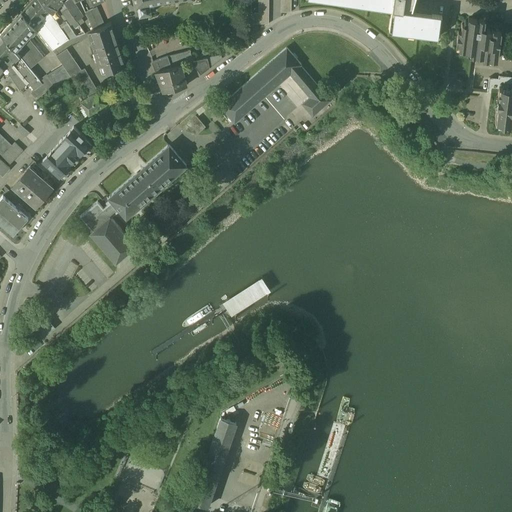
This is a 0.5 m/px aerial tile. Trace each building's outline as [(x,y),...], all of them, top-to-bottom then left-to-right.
[(40,0),(32,0),(22,11),(34,26),(49,10),(40,0)] [(62,0),(40,0),(49,10),(52,13),(55,10),(61,4),(63,1),(62,0)] [(83,16),(73,0),(62,0),(63,1),(68,8),(77,21),(83,16)] [(133,0),(135,9),(138,8),(140,16),(151,14),(149,5),(154,4),(153,0),(133,0)] [(283,0),(283,10),(294,10),(293,0),(283,0)] [(328,0),(411,11),(413,2),(404,1),(404,0),(328,0)] [(97,7),(85,12),(93,30),(104,25),(97,7)] [(77,21),(68,8),(62,12),(71,25),(72,24),(77,21)] [(52,13),(49,10),(34,26),(33,26),(35,28),(53,50),(68,40),(69,39),(60,26),(56,20),(52,14),(51,14),(52,13)] [(60,17),(55,10),(52,13),(52,14),(56,20),(60,17)] [(22,11),(1,34),(15,50),(27,37),(35,28),(33,26),(34,26),(22,11)] [(431,17),(391,11),(389,28),(439,35),(442,15),(432,13),(431,17)] [(479,18),(469,17),(468,23),(463,22),(461,30),(458,29),(456,43),(465,45),(464,48),(475,50),(474,53),(487,56),(487,57),(496,59),(501,31),(493,30),(493,28),(484,27),(485,19),(479,18)] [(67,22),(60,26),(69,39),(77,37),(67,22)] [(93,30),(88,32),(102,74),(113,70),(125,66),(119,45),(118,45),(110,23),(104,25),(93,30)] [(1,34),(0,35),(0,62),(4,67),(5,67),(8,64),(10,66),(11,65),(14,62),(12,60),(15,56),(17,58),(19,56),(15,50),(1,34)] [(43,57),(27,37),(15,50),(19,56),(26,63),(30,68),(43,57)] [(301,63),(287,47),(220,105),(234,121),(290,73),(298,82),(308,73),(300,64),(301,63)] [(66,48),(57,55),(63,65),(71,76),(75,73),(81,70),(66,48)] [(190,50),(168,56),(172,67),(180,65),(191,62),(193,62),(192,55),(191,55),(190,50)] [(217,55),(207,58),(209,67),(222,57),(217,55)] [(168,56),(153,61),(156,71),(172,67),(168,56)] [(209,67),(207,58),(193,62),(191,62),(200,74),(209,67)] [(30,68),(26,63),(18,70),(35,90),(42,83),(30,68)] [(27,85),(11,65),(10,66),(8,64),(5,67),(5,68),(20,90),(27,85)] [(63,65),(47,75),(55,85),(71,76),(63,65)] [(180,65),(156,71),(164,91),(185,85),(180,65)] [(125,66),(113,70),(117,80),(128,74),(125,66)] [(98,92),(84,68),(81,70),(75,73),(89,96),(98,92)] [(308,73),(298,82),(310,95),(302,102),(313,114),(330,98),(308,73)] [(47,75),(46,75),(40,80),(42,83),(48,90),(55,85),(47,75)] [(35,90),(32,91),(38,98),(48,90),(42,83),(35,90)] [(511,86),(499,85),(495,118),(511,120),(511,86)] [(98,92),(89,96),(81,102),(89,115),(106,104),(99,91),(98,92)] [(196,110),(186,119),(195,129),(205,121),(196,110)] [(30,133),(21,125),(17,129),(26,137),(30,133)] [(74,127),(39,165),(47,173),(52,168),(60,175),(80,154),(91,142),(74,127)] [(11,145),(0,134),(0,154),(1,156),(11,145)] [(11,145),(1,156),(10,164),(23,150),(14,142),(11,145)] [(169,144),(139,170),(156,189),(186,163),(181,158),(184,156),(173,143),(170,145),(169,144)] [(10,169),(2,161),(0,162),(0,173),(3,177),(10,169)] [(44,171),(36,164),(32,168),(41,176),(44,171)] [(32,168),(30,167),(14,186),(25,196),(24,196),(34,204),(51,185),(41,176),(32,168)] [(126,215),(156,189),(139,170),(109,196),(112,199),(103,207),(98,201),(81,216),(93,230),(91,232),(116,260),(135,243),(111,216),(120,208),(126,215)] [(28,217),(3,195),(0,198),(0,223),(13,235),(28,217)] [(44,316),(31,326),(42,339),(54,328),(44,316)] [(316,403),(319,404),(322,396),(309,390),(301,409),(312,413),(316,403)] [(221,415),(206,459),(221,464),(236,421),(221,415)] [(201,503),(208,505),(219,472),(204,467),(192,500),(201,503)]
